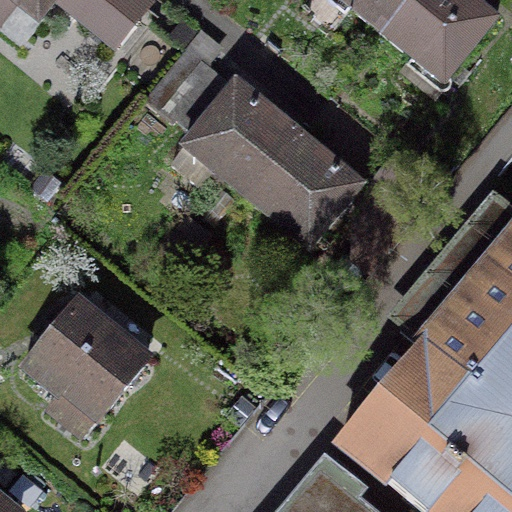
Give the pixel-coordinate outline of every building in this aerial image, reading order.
[(14,0),(39,20),(55,0),(117,49),(152,4),(147,0),(14,0)] [(411,0),(342,0),(352,8),(350,10),(382,36),(411,0)] [(496,23),(467,0),(411,0),(382,36),(415,62),(417,60),(446,84),(496,23)] [(299,138),(236,86),(230,93),(200,69),(164,112),(195,137),(184,151),(247,202),(299,138)] [(363,189),(299,138),(247,202),(311,253),(363,189)] [(511,511),(511,240),(341,446),(419,511),(365,511),(321,475),(289,511),(511,511)] [(146,366),(76,309),(50,341),(24,372),(59,401),(66,393),(100,421),(146,366)]
